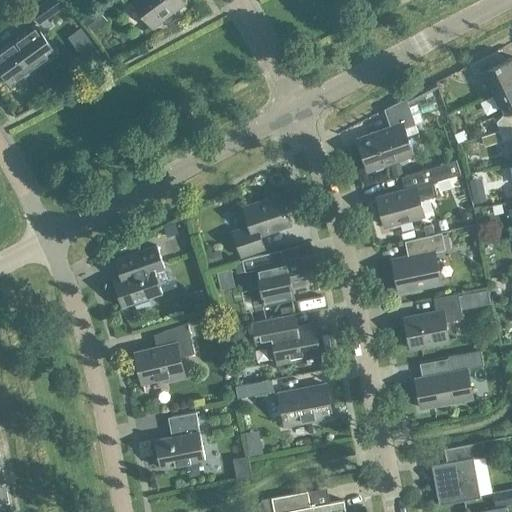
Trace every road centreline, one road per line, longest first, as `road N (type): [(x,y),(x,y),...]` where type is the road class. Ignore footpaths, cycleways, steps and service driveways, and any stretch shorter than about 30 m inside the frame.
road 1 (residential): [(392,511),(295,109)]
road 2 (residential): [(122,511),(96,383),(51,238)]
road 3 (residential): [(51,238),(295,109)]
road 4 (residential): [(295,109),(507,0)]
road 5 (residential): [(295,109),(238,0)]
